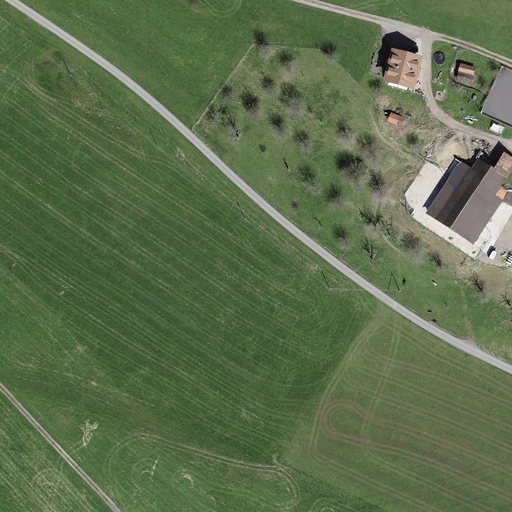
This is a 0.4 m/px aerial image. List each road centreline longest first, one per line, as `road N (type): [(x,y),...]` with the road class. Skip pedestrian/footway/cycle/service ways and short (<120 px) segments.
road 1 (unclassified): [(511,371),(351,275),(155,105),(12,0)]
road 2 (track): [(306,0),(511,67)]
road 3 (track): [(511,152),(435,119),(427,37)]
